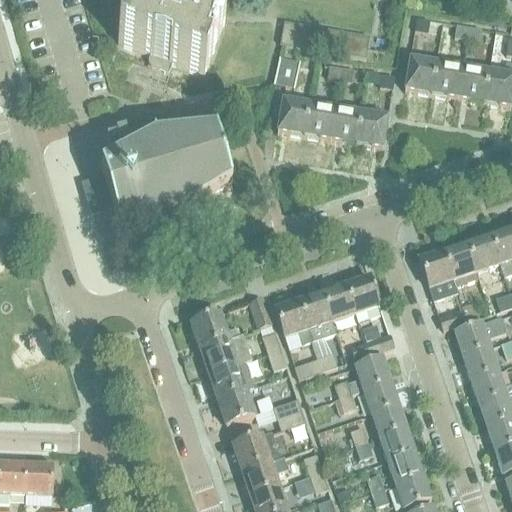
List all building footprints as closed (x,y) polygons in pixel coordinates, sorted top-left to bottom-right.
[(189,11),(183,9),(174,5),(161,0),(134,0),(117,48),(149,60),(148,64),(148,66),(148,67),(148,69),(149,70),(150,71),(151,72),(152,72),(168,78),(172,68),(204,80),(225,23),(190,11),(189,10),(189,11)] [(185,0),(183,9),(189,11),(189,10),(190,11),(193,1),(195,0),(185,0)] [(283,27),(279,49),(365,64),(369,41),(283,27)] [(494,34),(493,42),(505,44),(506,36),(494,34)] [(460,38),(448,42),(451,49),(463,45),(460,38)] [(448,42),(437,46),(440,53),(451,49),(448,42)] [(410,55),(399,59),(401,67),(413,63),(410,55)] [(399,59),(387,63),(390,71),(401,67),(399,59)] [(511,71),(489,79),(503,119),(511,116),(511,71)] [(340,77),(329,81),(332,88),(343,84),(340,77)] [(489,79),(464,88),(478,128),(503,119),(489,79)] [(329,81),(317,84),(320,92),(332,88),(329,81)] [(464,88),(439,96),(453,137),(478,128),(464,88)] [(290,94),(279,97),(282,105),(293,101),(290,94)] [(439,96),(414,105),(428,145),(453,137),(439,96)] [(279,97),(268,101),(270,109),(282,105),(279,97)] [(365,103),(339,112),(353,152),(379,143),(365,103)] [(414,105),(388,114),(402,154),(428,145),(414,105)] [(339,112),(314,120),(329,161),(353,152),(339,112)] [(314,120),(290,129),(304,169),(329,161),(314,120)] [(105,186),(88,191),(95,214),(113,209),(114,214),(117,223),(178,220),(232,189),(216,137),(195,138),(189,138),(155,140),(144,147),(137,124),(123,128),(125,134),(115,137),(116,139),(106,142),(113,165),(101,172),(104,181),(105,186)] [(290,129),(264,138),(278,178),(304,169),(290,129)] [(511,233),(489,242),(502,278),(503,282),(511,279),(511,267),(511,265),(511,264),(511,233)] [(489,242),(466,250),(475,278),(489,273),(492,281),(502,278),(489,242)] [(466,250),(443,258),(452,285),(454,292),(477,284),(475,278),(466,250)] [(452,285),(443,258),(419,266),(433,307),(457,298),(454,292),(452,285)] [(369,282),(345,291),(355,318),(379,310),(369,282)] [(511,309),(509,299),(510,299),(504,283),(495,285),(501,301),(495,303),(500,317),(511,312),(511,309)] [(345,291),(322,298),(332,326),(355,318),(345,291)] [(322,298),(299,306),(312,346),(336,338),(332,326),(322,298)] [(462,316),(466,328),(480,324),(471,298),(458,302),(462,316)] [(249,309),(257,332),(270,327),(262,304),(249,309)] [(312,346),(299,306),(275,314),(285,342),(298,337),(302,349),(312,346)] [(466,328),(462,316),(438,324),(442,336),(466,328)] [(191,328),(199,354),(227,344),(219,319),(191,328)] [(454,339),(462,363),(490,354),(487,346),(506,339),(500,324),(454,339)] [(261,342),(267,359),(280,355),(274,338),(261,342)] [(199,354),(208,379),(237,370),(250,365),(241,339),(227,344),(199,354)] [(389,340),(365,349),(369,361),(393,353),(389,340)] [(511,361),(511,345),(500,350),(505,364),(511,361)] [(369,361),(365,349),(351,353),(355,366),(369,361)] [(462,363),(470,386),(498,377),(490,354),(462,363)] [(280,355),(267,359),(273,376),(286,372),(280,355)] [(323,377),(336,373),(332,360),(318,364),(323,377)] [(361,385),(348,390),(351,400),(364,396),(392,387),(383,363),(356,372),(361,385)] [(318,364),(294,372),(298,385),(322,377),(318,364)] [(208,379),(217,405),(245,395),(237,370),(208,379)] [(506,400),(511,398),(511,382),(511,383),(511,384),(511,386),(502,390),(498,377),(470,386),(478,410),(506,400)] [(334,390),(338,405),(351,400),(347,386),(334,390)] [(364,396),(372,419),(400,410),(392,387),(364,396)] [(245,395),(217,405),(225,431),(254,421),(245,395)] [(351,400),(338,405),(343,419),(356,415),(351,400)] [(478,410),(486,433),(511,424),(511,418),(506,400),(478,410)] [(272,414),(276,425),(301,417),(297,406),(272,414)] [(372,419),(380,443),(407,433),(400,410),(372,419)] [(301,417),(276,425),(280,436),(305,427),(301,417)] [(511,424),(486,433),(494,457),(511,450),(511,424)] [(350,438),(354,451),(368,447),(363,433),(350,438)] [(380,443),(388,466),(416,457),(407,433),(380,443)] [(233,451),(242,476),(269,467),(279,464),(276,455),(279,450),(274,447),(271,438),(233,451)] [(368,447),(354,451),(359,466),(373,461),(368,447)] [(511,450),(494,457),(502,481),(511,477),(511,450)] [(388,466),(396,489),(423,480),(416,457),(388,466)] [(303,464),(309,482),(322,478),(316,460),(303,464)] [(269,467),(242,476),(250,502),(278,492),(273,480),(287,475),(282,463),(279,464),(269,467)] [(0,468),(0,511),(8,511),(9,500),(24,500),(25,470),(0,468)] [(53,471),(25,470),(24,500),(23,508),(48,509),(51,508),(51,501),(52,501),(52,500),(51,500),(52,472),(53,472),(53,471)] [(322,478),(309,482),(315,500),(328,495),(322,478)] [(365,484),(370,498),(384,494),(379,480),(365,484)] [(423,480),(396,489),(403,511),(411,511),(432,505),(423,480)] [(250,502),(253,511),(284,511),(278,492),(250,502)] [(384,494),(370,498),(375,511),(378,511),(389,508),(384,494)]
